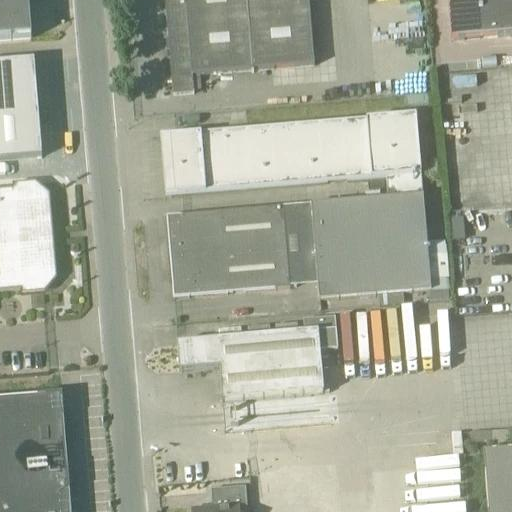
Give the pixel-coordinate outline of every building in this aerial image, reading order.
[(0,0),(0,43),(31,41),(27,0),(0,0)] [(165,43),(165,54),(168,54),(172,98),(193,96),(191,78),(313,68),(307,0),(164,0),(167,43),(165,43)] [(511,0),(447,0),(451,43),(511,37),(511,0)] [(34,63),(0,65),(0,162),(42,159),(34,63)] [(318,304),(430,294),(415,117),(166,140),(171,199),(385,179),(387,201),(310,207),(282,210),(166,220),(173,301),(317,289),(318,304)] [(51,279),(44,199),(33,189),(0,191),(0,293),(41,290),(51,279)] [(343,346),(342,334),(335,334),(335,333),(177,347),(179,374),(219,371),(222,404),(323,396),(320,361),(329,360),(328,354),(337,353),(337,346),(343,346)] [(0,511),(68,511),(59,397),(0,402),(0,511)] [(511,511),(511,453),(483,456),(487,511),(511,511)] [(212,510),(191,511),(190,511),(247,511),(245,489),(217,491),(219,509),(212,510)]
